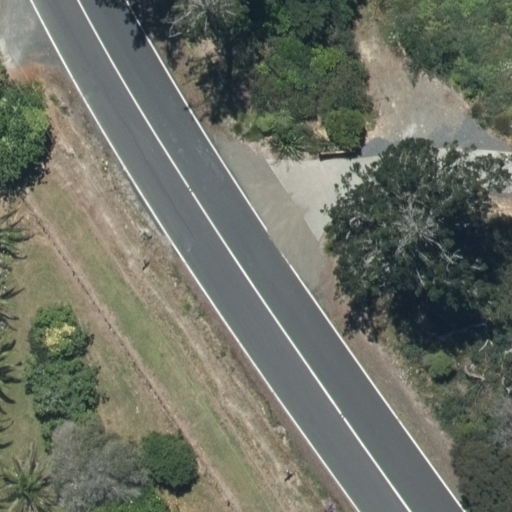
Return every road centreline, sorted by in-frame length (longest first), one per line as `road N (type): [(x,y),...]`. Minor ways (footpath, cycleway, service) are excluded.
road 1 (tertiary): [(81,0),(222,237),(413,511)]
road 2 (unknown): [(16,0),(0,149)]
